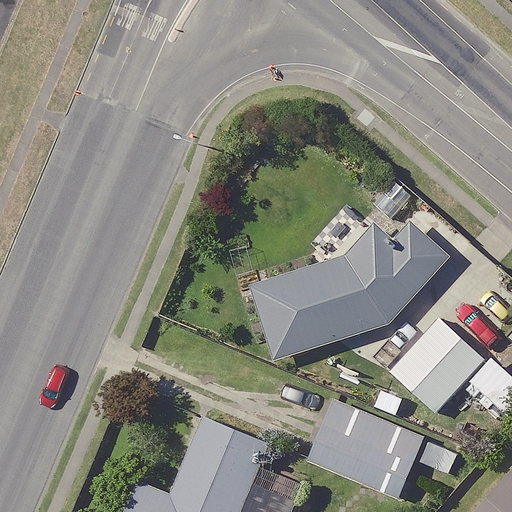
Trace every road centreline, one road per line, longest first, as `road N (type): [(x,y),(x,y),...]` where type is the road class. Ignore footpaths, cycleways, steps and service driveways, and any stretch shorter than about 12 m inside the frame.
road 1 (secondary): [(195,0),(121,139),(0,434)]
road 2 (secondary): [(360,0),(511,135)]
